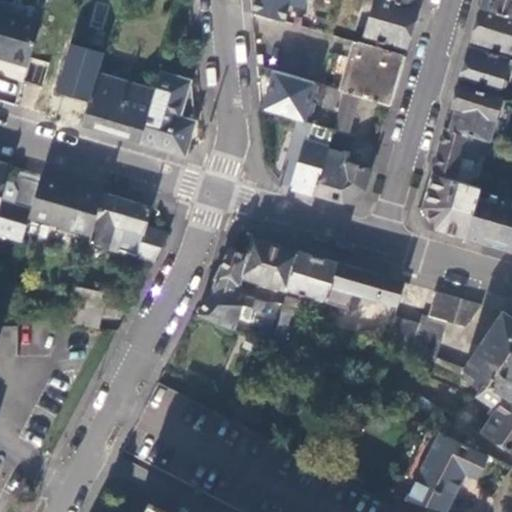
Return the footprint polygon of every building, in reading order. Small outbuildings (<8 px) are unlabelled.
[(262,0),(251,0),(253,12),(277,19),(281,5),(262,0)] [(405,50),(417,9),(387,0),(374,0),(363,37),(405,50)] [(387,0),(417,9),(420,0),(387,0)] [(511,0),(482,0),(480,7),(511,16),(511,0)] [(511,16),(480,7),(471,41),(511,53),(511,16)] [(42,21),(0,9),(0,56),(29,65),(32,56),(42,21)] [(310,37),(313,29),(304,27),(301,34),(310,37)] [(101,60),(106,46),(80,38),(76,52),(101,60)] [(389,105),(404,56),(354,41),(340,90),(344,91),(357,95),(389,105)] [(469,46),(458,84),(498,96),(509,58),(469,46)] [(97,75),(101,60),(76,52),(64,93),(89,101),(97,75)] [(29,65),(0,56),(0,69),(25,77),(29,65)] [(51,61),(32,56),(29,65),(25,77),(24,81),(44,87),(51,61)] [(304,121),(315,83),(275,71),(265,109),(304,121)] [(140,142),(184,155),(195,123),(179,118),(190,82),(161,73),(155,92),(140,142)] [(82,124),(140,142),(155,92),(97,75),(89,101),(82,124)] [(458,84),(451,107),(456,108),(449,129),(489,141),(502,97),(498,96),(458,84)] [(340,90),(332,88),(330,87),(324,108),(338,112),(344,91),(340,90)] [(346,132),(357,95),(344,91),(338,112),(332,129),(329,141),(349,147),(353,134),(346,132)] [(293,186),(314,192),(326,150),(329,141),(332,129),(308,122),(303,138),(308,140),(293,186)] [(445,128),(433,169),(455,175),(459,162),(461,156),(467,158),(476,161),(479,153),(489,156),(493,142),(489,141),(449,129),(445,128)] [(365,188),(370,169),(354,164),(356,155),(343,151),(342,155),(326,150),(314,192),(342,201),(365,188)] [(0,234),(21,240),(28,216),(40,175),(16,168),(12,182),(4,180),(8,166),(0,163),(0,234)] [(434,228),(465,238),(479,189),(480,188),(432,174),(422,207),(434,228)] [(90,234),(102,194),(40,175),(28,216),(39,220),(38,225),(56,231),(58,225),(90,234)] [(495,194),(479,189),(465,238),(511,251),(511,199),(509,198),(495,194)] [(88,241),(154,261),(168,234),(145,227),(151,208),(102,194),(90,234),(88,241)] [(288,291),(300,253),(252,238),(247,256),(242,277),(279,288),(288,291)] [(242,277),(247,256),(232,251),(217,280),(212,297),(236,304),(240,287),(242,277)] [(326,302),(337,264),(300,253),(288,291),(326,302)] [(398,306),(404,284),(391,280),(337,264),(326,302),(348,308),(352,293),(385,302),(398,306)] [(107,294),(76,285),(66,320),(97,329),(107,294)] [(256,309),(259,300),(246,297),(243,291),(244,287),(240,287),(236,304),(242,306),(256,309)] [(287,296),(288,291),(279,288),(275,302),(285,304),(287,296)] [(463,369),(464,368),(438,355),(447,319),(467,329),(482,306),(436,293),(429,317),(421,315),(419,323),(395,316),(388,340),(459,375),(463,369)] [(296,299),(287,296),(285,304),(273,342),(283,345),(296,299)] [(212,297),(197,315),(223,326),(235,329),(242,306),(236,304),(212,297)] [(264,312),(266,302),(259,300),(256,309),(264,312)] [(273,342),(285,304),(275,302),(275,305),(272,304),(262,338),(273,342)] [(511,395),(511,318),(502,312),(464,368),(463,369),(503,397),(509,400),(511,395)] [(315,342),(319,328),(312,325),(309,334),(304,333),(300,344),(311,351),(315,342)] [(0,356),(17,356),(17,326),(0,326),(0,356)] [(159,383),(123,450),(189,484),(224,417),(159,383)] [(481,432),(511,451),(511,401),(509,400),(503,397),(497,407),(494,412),(481,432)] [(238,404),(230,420),(252,431),(260,415),(238,404)] [(286,415),(297,420),(302,409),(291,404),(286,415)] [(230,420),(224,417),(189,484),(241,511),(338,511),(353,484),(252,431),(230,420)] [(415,478),(440,432),(428,426),(404,472),(415,478)] [(393,495),(444,511),(464,472),(475,478),(487,455),(440,432),(415,478),(404,472),(393,495)] [(406,511),(353,484),(338,511),(406,511)] [(178,511),(166,511),(149,503),(144,511),(185,511),(180,509),(178,511)]
